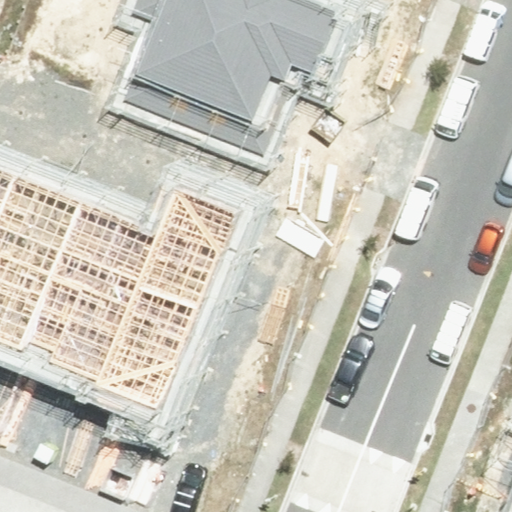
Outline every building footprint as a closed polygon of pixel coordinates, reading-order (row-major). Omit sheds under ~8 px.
[(155,24),(125,95),(250,146),(275,87),(311,101),(350,8),(329,0),(141,0),(135,16),(155,24)] [(0,216),(14,181),(0,175),(0,216)] [(81,207),(14,181),(0,216),(0,338),(25,348),(28,342),(81,207)] [(155,237),(135,287),(197,312),(238,212),(176,187),(155,237)] [(155,237),(81,207),(28,342),(56,353),(52,361),(98,379),(135,287),(155,237)] [(197,312),(135,287),(98,379),(96,384),(159,409),(197,312)]
